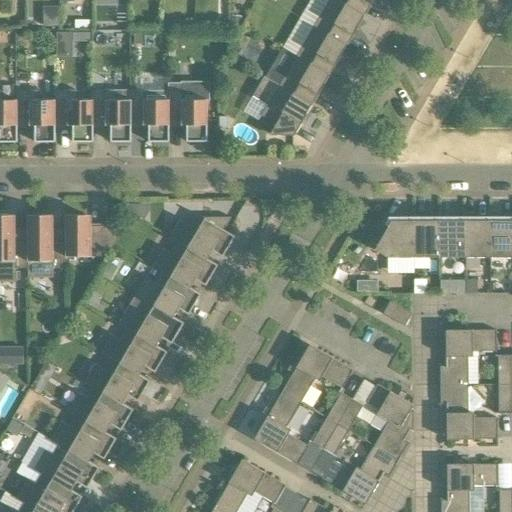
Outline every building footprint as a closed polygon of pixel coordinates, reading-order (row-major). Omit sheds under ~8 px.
[(336,0),(329,0),(314,27),(346,46),(352,36),(364,16),(336,0)] [(336,0),(364,16),(373,0),(336,0)] [(45,8),(45,27),(60,27),(60,8),(45,8)] [(231,27),(239,28),(240,16),(232,16),(231,27)] [(314,27),(296,56),(329,76),(346,46),(314,27)] [(17,42),(25,42),(25,33),(17,33),(17,42)] [(74,42),(90,42),(90,33),(74,33),(74,42)] [(136,35),(136,45),(145,45),(145,35),(136,35)] [(229,54),(236,57),(240,48),(234,45),(229,54)] [(296,56),(279,86),(312,105),(318,95),(329,76),(296,56)] [(254,97),(268,105),(261,116),(277,125),(272,134),(271,134),(271,136),(294,136),(295,134),(300,125),(312,105),(279,86),(264,78),(254,97)] [(207,142),(207,100),(209,100),(210,83),(181,82),(181,84),(168,84),(168,100),(168,117),(169,117),(181,116),(181,126),(182,126),(182,125),(187,125),(187,142),(207,142)] [(0,142),(17,143),(17,117),(16,101),(0,101),(0,91),(0,90),(0,142)] [(17,117),(29,117),(29,126),(30,126),(30,125),(35,125),(35,143),(55,143),(55,126),(55,117),(54,101),(38,101),(38,91),(16,91),(16,101),(17,117)] [(93,143),(93,117),(92,101),(76,101),(76,91),(54,91),(54,101),(55,117),(55,126),(68,126),(68,125),(72,125),(73,143),(93,143)] [(130,100),(130,91),(92,91),(92,101),(93,117),(105,117),(105,126),(106,126),(106,125),(111,125),(111,143),(131,143),(131,117),(130,117),(131,100),(130,100)] [(169,142),(169,117),(168,117),(168,100),(152,100),(152,91),(130,91),(130,100),(131,100),(130,117),(131,117),(143,117),(143,126),(144,126),(144,125),(148,125),(148,143),(169,142)] [(221,117),(221,129),(229,129),(229,117),(221,117)] [(291,147),(279,147),(279,157),(291,157),(291,147)] [(136,210),(136,203),(128,203),(128,210),(136,215),(136,210)] [(0,262),(15,262),(15,269),(28,269),(28,262),(27,262),(27,242),(15,242),(15,220),(14,220),(14,221),(10,221),(10,216),(0,215),(0,262)] [(65,216),(65,242),(65,258),(66,258),(107,257),(125,227),(91,227),(91,226),(90,226),(90,227),(86,227),(86,215),(65,216)] [(53,279),(53,269),(66,269),(66,258),(65,258),(65,242),(53,242),(53,232),(52,232),(52,233),(48,233),(48,216),(27,216),(27,242),(27,262),(28,262),(28,269),(28,279),(53,279)] [(207,260),(207,259),(212,251),(223,257),(235,237),(224,231),(231,218),(192,218),(188,224),(180,220),(169,238),(207,260)] [(491,257),(511,257),(511,218),(491,219),(491,257)] [(414,257),(414,219),(399,219),(399,222),(392,222),(375,250),(386,257),(414,257)] [(414,257),(440,257),(440,219),(414,219),(414,257)] [(440,257),(465,257),(465,219),(440,219),(440,257)] [(465,257),(491,257),(491,219),(465,219),(465,257)] [(190,289),(190,288),(195,280),(206,286),(218,266),(207,259),(207,260),(169,238),(169,239),(177,243),(171,253),(163,249),(152,267),(190,289)] [(110,262),(102,275),(113,281),(120,268),(110,262)] [(190,289),(152,267),(152,268),(160,272),(154,282),(146,278),(135,296),(173,318),(173,317),(178,309),(189,315),(201,295),(190,288),(190,289)] [(378,280),(357,280),(357,291),(378,292),(378,280)] [(156,347),(157,346),(161,338),(172,344),(184,323),(173,317),(173,318),(135,296),(135,297),(143,301),(137,311),(129,306),(118,325),(156,347)] [(390,302),(389,303),(383,314),(405,327),(412,314),(390,302)] [(139,375),(140,375),(144,367),(155,373),(167,352),(157,346),(156,347),(118,325),(126,330),(120,340),(112,335),(101,354),(139,375)] [(440,367),(440,386),(468,386),(468,358),(473,358),(473,352),(496,352),(496,331),(446,331),(446,367),(440,367)] [(342,389),(353,371),(332,359),(333,359),(310,345),(282,392),(301,403),(315,379),(319,382),(322,377),(342,389)] [(25,349),(15,349),(15,365),(25,365),(25,349)] [(95,364),(85,383),(122,404),(123,404),(127,396),(138,402),(150,381),(140,375),(139,375),(101,354),(109,359),(103,369),(95,364)] [(498,385),(511,385),(511,356),(498,356),(498,385)] [(9,379),(0,373),(0,391),(1,392),(9,379)] [(40,395),(47,383),(38,378),(31,389),(40,395)] [(105,433),(106,433),(111,424),(121,431),(133,410),(123,404),(122,404),(85,383),(84,383),(92,388),(86,398),(79,393),(68,412),(105,433)] [(413,406),(378,385),(367,404),(379,411),(376,415),(388,422),(374,447),(399,461),(408,445),(403,442),(410,430),(412,430),(412,432),(413,431),(413,411),(411,409),(413,406)] [(511,414),(511,385),(498,385),(499,414),(511,414)] [(468,386),(440,386),(441,405),(446,404),(447,441),(474,440),(497,440),(497,418),(473,419),(473,413),(469,414),(468,386)] [(254,439),(298,465),(309,446),(288,435),(291,430),(287,428),(301,403),(282,392),(254,439)] [(327,419),(338,425),(352,400),(341,393),(327,419)] [(363,406),(352,400),(338,425),(349,431),(363,406)] [(88,462),(89,462),(94,453),(104,460),(116,439),(106,433),(105,433),(68,412),(67,412),(75,417),(70,427),(62,422),(51,440),(88,462)] [(323,450),(338,425),(327,419),(312,444),(323,450)] [(7,431),(18,437),(24,426),(13,420),(7,431)] [(349,431),(338,425),(323,450),(334,457),(349,431)] [(87,489),(91,483),(99,468),(89,462),(88,462),(51,440),(50,441),(39,434),(22,462),(34,469),(72,491),(72,490),(77,482),(87,489)] [(389,477),(399,461),(374,447),(360,471),(356,468),(353,473),(333,461),(322,479),(366,505),(384,474),(389,477)] [(275,504),(285,486),(242,460),(214,508),(222,511),(237,511),(248,495),(252,497),(254,492),(275,504)] [(442,501),(441,511),(469,511),(469,492),(474,492),(474,486),(498,486),(497,465),(474,465),(447,465),(447,501),(442,501)] [(28,480),(17,498),(40,511),(59,511),(60,511),(61,511),(73,511),(83,497),(72,490),(72,491),(34,469),(34,470),(41,475),(36,484),(28,480)] [(499,511),(511,511),(511,498),(511,490),(499,490),(499,511)] [(40,511),(17,498),(17,499),(24,503),(19,511),(16,511),(11,509),(8,511),(40,511)] [(331,511),(330,511),(328,511),(310,500),(302,511),(331,511)]
